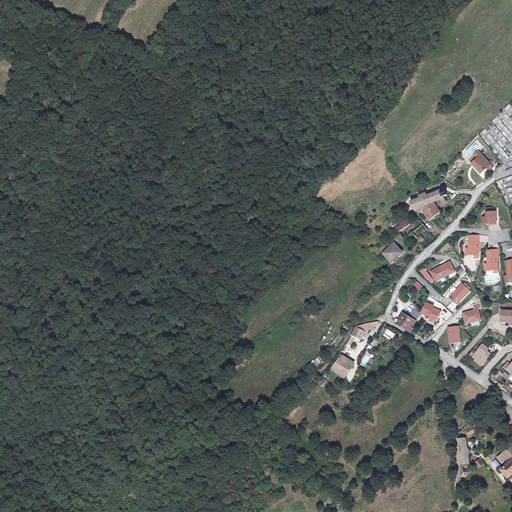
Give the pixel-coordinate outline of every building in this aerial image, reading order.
[(493,167),(491,165),(491,164),(487,160),(478,151),(473,155),(469,159),(472,163),(471,163),(481,174),(487,168),(489,171),(493,167)] [(475,176),(472,180),(476,185),(480,182),(475,176)] [(420,198),(410,201),(415,210),(418,209),(434,202),(437,201),(439,206),(446,203),(443,197),(447,195),(445,190),(441,192),(441,190),(426,196),(425,193),(419,195),(420,198)] [(430,220),(440,212),(434,204),(434,202),(418,209),(418,210),(418,211),(419,211),(419,212),(420,212),(421,212),(422,211),(423,210),(430,220)] [(497,224),(496,212),(492,212),(492,208),(486,208),(487,218),(483,218),(483,224),(497,224)] [(399,232),(412,223),(408,217),(399,223),(401,226),(399,228),(397,229),(399,232)] [(479,258),(479,236),(469,236),(469,248),(466,248),(466,255),(474,255),(474,258),(479,258)] [(391,262),(398,255),(399,256),(402,252),(394,244),(383,253),(391,262)] [(499,272),(497,258),(499,258),(498,250),(489,251),(490,259),(488,259),(488,264),(485,264),(485,271),(493,270),(494,273),(499,272)] [(436,281),(455,272),(450,262),(431,272),(436,281)] [(464,270),(461,266),(456,271),(460,274),(464,270)] [(435,281),(428,275),(425,277),(432,284),(435,281)] [(423,287),(415,280),(409,289),(411,291),(415,286),(420,291),(423,287)] [(460,302),(470,291),(469,290),(463,285),(462,284),(452,294),(453,296),(450,299),(455,303),(458,301),(460,302)] [(404,301),(398,296),(396,300),(402,305),(404,301)] [(436,321),(441,311),(433,308),(434,306),(426,303),(421,313),(429,316),(429,318),(436,321)] [(413,328),(416,321),(419,317),(421,313),(416,308),(410,317),(404,314),(400,321),(398,325),(411,332),(413,328)] [(511,322),(511,311),(501,311),(501,322),(510,322),(511,322)] [(359,341),(364,333),(366,334),(368,329),(372,331),(373,327),(375,328),(378,322),(366,324),(361,326),(360,326),(356,328),(351,336),(354,338),(355,339),(359,341)] [(461,341),(459,327),(448,328),(450,343),(461,341)] [(392,340),(395,333),(386,329),(383,336),(392,340)] [(481,365),(490,354),(487,352),(489,349),(483,345),(477,352),(474,350),(470,355),(479,362),(478,363),(481,365)] [(360,364),(364,367),(371,358),(366,355),(360,364)] [(344,379),(354,366),(339,357),(331,370),(344,379)] [(511,376),(511,375),(511,363),(510,365),(507,363),(500,372),(503,375),(503,374),(505,372),(511,376)] [(205,381),(209,373),(203,371),(200,379),(205,381)] [(469,436),(475,433),(471,426),(465,430),(469,436)] [(468,464),(467,447),(465,438),(458,439),(459,448),(461,464),(468,464)] [(511,447),(511,446),(498,458),(505,466),(501,470),(508,478),(511,474),(511,447)] [(465,477),(471,472),(462,466),(461,466),(462,472),(461,476),(465,477)]
